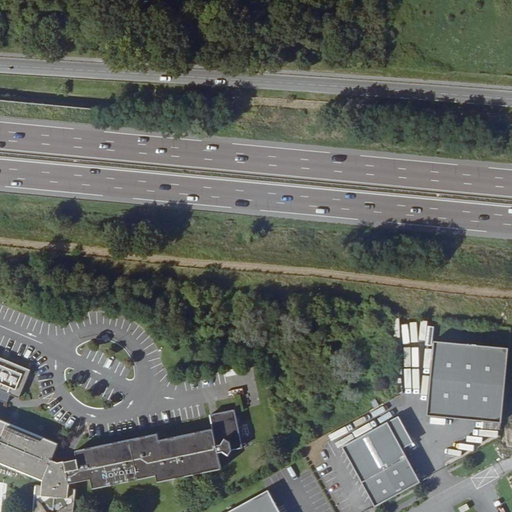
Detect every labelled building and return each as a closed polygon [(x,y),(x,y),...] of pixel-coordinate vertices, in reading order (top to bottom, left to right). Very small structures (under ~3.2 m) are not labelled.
[(508,350),(434,343),(427,416),(502,422),(508,350)] [(0,463),(41,480),(40,486),(34,485),(28,511),(70,511),(74,491),(68,490),(71,477),(95,475),(96,482),(160,472),(161,477),(224,468),(223,456),(233,455),(236,449),(246,449),(240,413),(216,416),(218,427),(163,435),(162,431),(81,444),(83,454),(57,458),(53,456),(58,443),(0,421),(0,406),(10,410),(26,364),(0,356),(0,463)] [(407,457),(362,482),(375,506),(421,482),(407,457)] [(281,511),(269,489),(227,511),(281,511)] [(471,502),(462,507),(465,511),(473,507),(471,502)]
